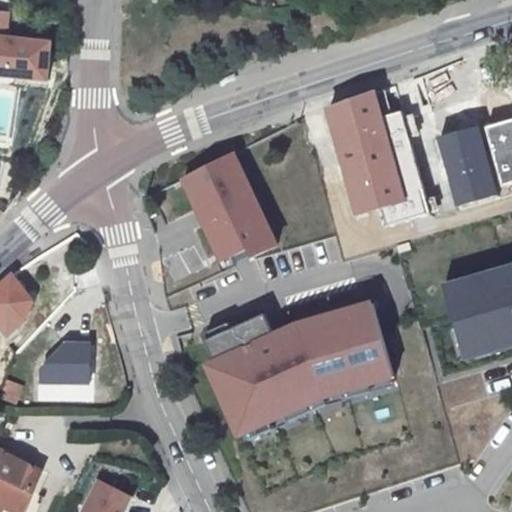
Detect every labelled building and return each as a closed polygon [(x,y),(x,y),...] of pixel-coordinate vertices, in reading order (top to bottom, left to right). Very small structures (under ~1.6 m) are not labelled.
[(0,74),(48,79),(53,42),(10,37),(13,14),(0,12),(0,74)] [(144,32),(130,32),(130,47),(144,46),(144,32)] [(428,100),(421,77),(367,95),(373,119),(428,100)] [(352,216),(396,203),(373,119),(367,95),(303,117),(311,144),(331,138),(333,148),(352,216)] [(238,150),(184,178),(222,260),(247,250),(254,260),(284,249),(238,150)] [(511,264),(444,282),(465,358),(511,345),(511,264)] [(14,271),(0,283),(0,326),(7,335),(33,309),(42,287),(14,271)] [(380,321),(374,301),(300,320),(275,329),(266,314),(210,342),(216,357),(207,361),(243,440),(323,402),(396,380),(380,321)] [(0,388),(0,397),(14,403),(21,385),(5,378),(0,388)] [(29,511),(47,471),(1,448),(0,451),(0,498),(26,511),(29,511)] [(125,511),(133,498),(98,481),(83,511),(125,511)]
